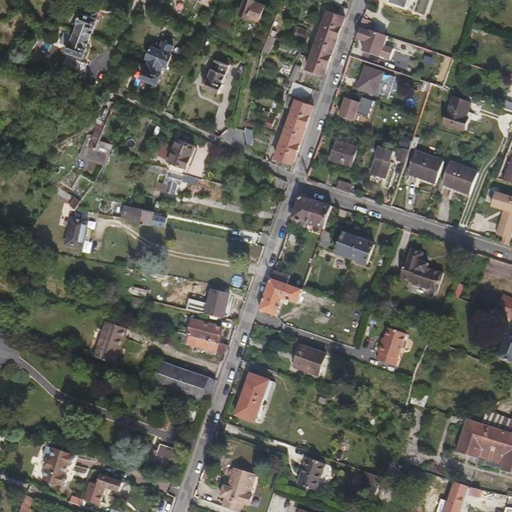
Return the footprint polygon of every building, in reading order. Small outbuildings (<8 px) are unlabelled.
[(261,20),(266,6),(257,3),(257,2),(252,0),(247,0),(242,14),(251,17),(252,17),(261,20)] [(390,0),(390,3),(409,8),(412,0),(390,0)] [(97,27),(100,19),(99,18),(101,12),(92,8),(90,15),(83,12),(79,21),(80,22),(76,30),(92,36),(95,28),(97,27)] [(336,44),(337,41),(346,17),(328,10),(314,50),(307,69),(325,75),(336,44)] [(393,36),(363,26),(359,38),(369,42),(366,51),(393,59),(397,49),(390,46),(393,36)] [(72,40),(76,30),(71,28),(68,38),(72,40)] [(303,39),(306,31),(298,28),(295,37),(303,39)] [(88,46),(92,36),(76,30),(72,40),(69,48),(86,55),(89,47),(88,46)] [(270,55),(276,38),(269,35),(263,52),(270,55)] [(171,66),(175,55),(173,54),(175,47),(165,43),(163,50),(153,47),(149,58),(152,59),(168,65),(171,66)] [(423,58),(418,71),(426,75),(431,62),(423,58)] [(161,84),(168,65),(152,59),(148,67),(147,67),(143,76),(161,84)] [(224,84),(227,75),(227,74),(230,66),(216,60),(213,69),(212,69),(208,78),(207,78),(204,87),(208,89),(222,94),(225,85),(224,84)] [(295,80),(301,65),(294,62),(289,78),(295,80)] [(105,79),(110,66),(105,64),(99,76),(105,79)] [(376,95),(384,72),(365,66),(357,88),(376,95)] [(315,89),(293,81),(289,92),(310,100),(315,89)] [(430,89),(432,84),(425,81),(422,86),(430,89)] [(294,164),(303,136),(310,118),(314,105),(297,98),(276,157),(279,158),(277,163),(288,167),(290,162),(294,164)] [(356,121),(362,103),(349,98),(343,116),(356,121)] [(467,117),(471,103),(454,98),(445,125),(465,131),(469,118),(467,117)] [(96,149),(99,141),(101,136),(92,132),(90,140),(87,146),(96,149)] [(105,161),(107,152),(96,149),(87,146),(90,140),(86,139),(84,157),(105,161)] [(189,166),(196,145),(179,139),(172,160),(189,166)] [(110,153),(113,144),(99,141),(96,149),(107,152),(108,152),(110,153)] [(351,167),(358,148),(337,141),(330,159),(351,167)] [(386,180),(392,163),(390,162),(394,152),(380,148),(377,157),(378,158),(372,174),(386,180)] [(405,165),(410,151),(403,148),(398,162),(405,165)] [(437,185),(445,163),(417,153),(410,175),(437,185)] [(472,195),(479,174),(451,164),(444,185),(472,195)] [(181,182),(183,177),(184,173),(167,169),(164,178),(169,179),(167,189),(175,191),(178,181),(181,182)] [(200,178),(184,173),(183,177),(186,178),(186,180),(198,184),(200,178)] [(284,190),(287,182),(274,174),(270,184),(284,190)] [(348,194),(351,186),(341,182),(338,190),(348,194)] [(69,197),(55,188),(52,193),(66,202),(69,197)] [(510,247),(511,241),(511,197),(498,193),(493,207),(506,212),(498,235),(505,238),(503,245),(510,247)] [(310,223),(318,202),(312,200),(304,197),(300,199),(294,218),(310,223)] [(74,208),(78,203),(72,200),(67,208),(74,208)] [(326,228),(334,207),(326,205),(318,202),(310,223),(326,228)] [(168,218),(155,214),(156,211),(126,204),(122,218),(134,220),(167,227),(168,218)] [(84,248),(89,221),(72,217),(67,244),(84,248)] [(327,249),(333,235),(324,232),(320,246),(327,249)] [(352,258),(360,237),(345,232),(337,253),(352,258)] [(367,264),(375,243),(366,240),(368,235),(362,232),(360,237),(352,258),(367,264)] [(439,295),(445,276),(429,270),(430,266),(422,264),(425,255),(413,251),(409,264),(408,264),(402,281),(415,285),(414,286),(439,295)] [(511,281),(511,266),(489,259),(485,273),(511,281)] [(289,283),(292,275),(275,269),(272,277),(289,283)] [(298,304),(304,289),(289,283),(272,277),(265,297),(261,311),(278,317),(283,299),(298,304)] [(368,284),(359,288),(362,295),(371,290),(368,284)] [(459,300),(464,287),(457,284),(451,297),(459,300)] [(225,318),(231,295),(212,290),(206,314),(225,318)] [(499,314),(504,301),(478,292),(473,305),(499,314)] [(511,318),(511,298),(506,296),(504,301),(499,314),(511,318)] [(222,337),(225,328),(194,320),(190,335),(221,343),(222,337)] [(119,365),(131,330),(110,322),(98,358),(119,365)] [(280,333),(282,326),(275,324),(273,330),(280,333)] [(395,367),(406,335),(388,329),(383,343),(381,344),(377,354),(379,355),(377,361),(395,367)] [(511,361),(511,335),(507,333),(499,356),(511,361)] [(221,343),(190,335),(185,334),(181,345),(226,356),(230,346),(221,343)] [(319,377),(326,355),(303,346),(297,365),(311,370),(309,373),(319,377)] [(217,381),(188,371),(161,362),(154,384),(180,394),(208,403),(217,381)] [(269,400),(275,383),(252,373),(236,414),(261,424),(267,405),(264,404),(266,399),(269,400)] [(414,388),(410,403),(425,407),(429,392),(414,388)] [(412,418),(414,410),(406,407),(404,416),(412,418)] [(484,424),(487,417),(473,413),(471,420),(484,424)] [(511,473),(511,433),(509,433),(484,424),(471,420),(468,419),(457,453),(479,460),(480,456),(504,464),(502,471),(511,473)] [(407,439),(409,430),(401,428),(399,437),(407,439)] [(64,476),(68,466),(70,466),(72,466),(74,459),(74,457),(72,456),(72,455),(54,449),(50,461),(48,460),(45,468),(47,469),(43,481),(60,487),(61,486),(63,487),(65,486),(67,479),(66,477),(64,476)] [(504,464),(480,456),(479,460),(478,464),(502,471),(504,464)] [(317,491),(327,464),(308,458),(299,485),(317,491)] [(247,496),(254,476),(235,468),(233,472),(231,480),(227,489),(223,487),(219,497),(224,499),(220,508),(231,511),(237,511),(241,503),(247,506),(251,497),(247,496)] [(119,492),(123,482),(101,475),(97,485),(91,484),(84,500),(102,506),(104,500),(102,500),(106,488),(119,492)] [(461,511),(467,494),(470,487),(454,483),(445,511),(461,511)] [(479,497),(481,490),(470,487),(467,494),(479,497)] [(28,511),(33,498),(25,495),(19,511),(28,511)]
